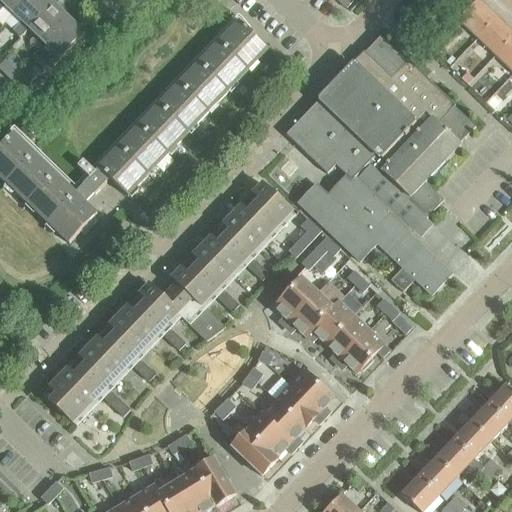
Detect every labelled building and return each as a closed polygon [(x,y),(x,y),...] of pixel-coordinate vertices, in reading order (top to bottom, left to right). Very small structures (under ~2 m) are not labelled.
[(0,0),(0,26),(1,28),(4,26),(13,17),(29,0),(0,0)] [(19,41),(28,31),(53,6),(46,0),(29,0),(13,17),(21,24),(12,33),(19,41)] [(348,0),(333,0),(345,11),(353,4),(348,0)] [(457,22),(477,40),(497,21),(477,2),(457,22)] [(28,31),(44,47),(69,22),(53,6),(28,31)] [(477,40),(495,58),(511,41),(511,35),(497,21),(477,40)] [(69,22),(44,47),(51,54),(44,62),(52,70),(59,62),(84,37),(69,22)] [(85,183),(96,194),(108,181),(127,199),(268,52),(238,23),(85,183)] [(511,41),(495,58),(511,74),(511,41)] [(359,265),(377,247),(397,224),(410,237),(413,234),(441,205),(443,203),(435,195),(427,188),(424,185),(459,148),(458,147),(460,146),(466,139),(475,130),(453,109),(454,107),(407,64),(391,81),(363,55),(317,103),(318,104),(316,106),(286,138),(326,176),(334,167),(345,178),(327,198),(315,187),(297,206),(359,265)] [(0,66),(0,73),(10,83),(17,75),(4,62),(0,66)] [(17,75),(10,83),(12,85),(22,94),(29,87),(17,75)] [(467,76),(461,82),(467,88),(473,82),(467,76)] [(493,98),(487,105),(493,110),(499,104),(493,98)] [(74,195),(12,136),(0,148),(0,181),(68,247),(74,241),(82,248),(104,225),(85,206),(96,194),(85,183),(74,195)] [(263,186),(171,280),(177,286),(163,300),(148,286),(42,396),(77,429),(181,320),(206,344),(225,330),(205,312),(296,218),(263,186)] [(289,254),(295,260),(321,235),(308,223),(301,229),(308,236),(289,254)] [(397,224),(377,247),(402,271),(391,283),(403,294),(414,282),(431,299),(452,277),(410,237),(397,224)] [(302,267),(308,273),(327,254),(333,247),(327,241),(302,267)] [(333,247),(327,254),(333,259),(339,253),(333,247)] [(248,270),(262,284),(269,277),(254,263),(248,270)] [(348,281),(355,288),(361,282),(354,275),(348,281)] [(281,324),(287,329),(318,297),(301,281),(274,310),(284,320),(281,324)] [(361,282),(355,288),(362,295),(369,289),(361,282)] [(218,301),(232,315),(239,308),(224,295),(218,301)] [(305,340),(333,311),(318,297),(287,329),(292,334),(296,331),(305,340)] [(377,309),(385,316),(391,310),(383,303),(377,309)] [(339,305),(333,311),(305,340),(306,341),(309,338),(314,343),(317,339),(326,348),(354,319),(339,305)] [(391,310),(385,316),(392,323),(398,317),(391,310)] [(332,360),(338,365),(369,333),(354,319),(326,348),(335,357),(332,360)] [(404,322),(398,329),(407,338),(413,331),(411,329),(406,324),(404,322)] [(164,340),(179,353),(185,347),(171,333),(164,340)] [(369,333),(338,365),(343,371),(347,367),(356,377),(360,373),(362,374),(372,365),(370,363),(384,348),(369,333)] [(258,363),(268,368),(272,360),(262,355),(258,363)] [(134,371),(149,385),(155,378),(141,364),(134,371)] [(248,379),(256,385),(261,378),(253,372),(248,379)] [(304,373),(289,388),(322,420),(327,414),(324,411),(333,401),(304,373)] [(256,385),(248,379),(243,386),(251,392),(256,385)] [(275,403),(304,431),(313,422),(317,426),(322,420),(289,388),(275,403)] [(511,394),(505,388),(489,406),(509,425),(508,426),(511,429),(511,394)] [(104,402),(123,419),(129,413),(111,395),(104,402)] [(221,409),(228,416),(234,410),(227,403),(221,409)] [(261,418),(294,449),(299,444),(296,440),(304,431),(275,403),(261,418)] [(489,406),(471,425),(491,444),(508,426),(509,425),(489,406)] [(215,415),(222,422),(228,416),(221,409),(215,415)] [(289,455),(294,449),(261,418),(247,433),(276,461),(285,452),(289,455)] [(471,425),(454,442),(473,462),(491,444),(471,425)] [(276,461),(247,433),(231,450),(238,457),(237,459),(247,469),(249,467),(261,479),(277,462),(276,461)] [(176,444),(182,453),(190,448),(185,439),(176,444)] [(454,442),(437,460),(457,481),(465,471),(485,486),(491,480),(482,471),(483,470),(473,462),(454,442)] [(173,458),(182,453),(176,444),(168,449),(173,458)] [(139,462),(142,472),(152,468),(148,458),(139,462)] [(437,460),(419,479),(439,498),(457,481),(437,460)] [(215,508),(216,510),(235,498),(226,483),(228,481),(220,469),(219,470),(213,461),(193,473),(215,508)] [(482,471),(491,480),(500,471),(490,461),(483,470),(482,471)] [(129,465),(133,475),(142,472),(139,462),(129,465)] [(99,474),(102,484),(112,481),(109,471),(99,474)] [(193,473),(175,484),(192,511),(208,511),(215,508),(193,473)] [(99,474),(89,477),(92,487),(102,484),(99,474)] [(351,487),(359,493),(367,485),(359,478),(351,487)] [(426,511),(439,498),(419,479),(402,498),(417,511),(426,511)] [(0,485),(0,491),(1,492),(9,485),(5,481),(0,485)] [(192,511),(175,484),(158,495),(153,488),(152,489),(166,511),(192,511)] [(1,492),(6,496),(13,489),(9,485),(1,492)] [(63,493),(55,485),(48,493),(56,500),(63,493)] [(13,489),(6,496),(12,502),(19,495),(13,489)] [(135,499),(143,511),(166,511),(152,489),(135,499)] [(56,500),(48,493),(41,500),(49,507),(56,500)] [(326,511),(356,511),(341,497),(326,511)] [(143,511),(135,499),(118,509),(119,511),(143,511)] [(456,499),(448,507),(453,511),(461,511),(465,508),(456,499)]
